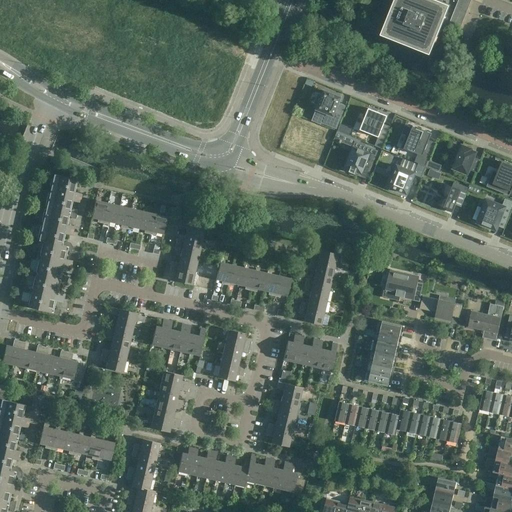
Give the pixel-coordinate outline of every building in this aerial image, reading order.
[(395,0),(382,35),(432,54),(451,5),(439,0),(395,0)] [(469,7),(458,2),(455,8),(467,12),(467,11),(466,11),(468,7),(469,7)] [(466,12),(467,12),(455,8),(453,13),(464,17),(465,17),(464,17),(466,12)] [(464,17),(453,13),(451,19),(462,23),(462,22),(464,18),(464,17)] [(462,23),(451,19),(449,24),(460,28),(462,23)] [(460,28),(449,24),(447,30),(458,34),(458,33),(460,29),(460,28)] [(318,94),(315,103),(319,105),(317,109),(316,110),(317,110),(315,113),(323,116),(321,122),(336,128),(342,114),(335,112),(341,98),(341,97),(340,97),(325,91),(324,90),(324,92),(322,96),(318,94)] [(390,127),(384,124),(387,116),(369,108),(360,130),(378,137),(375,146),(382,149),(390,127)] [(405,125),(402,132),(408,135),(402,148),(422,155),(419,163),(415,161),(415,162),(418,163),(419,163),(426,166),(435,142),(434,144),(428,142),(432,133),(422,129),(421,129),(417,128),(418,127),(417,127),(417,128),(413,126),(413,128),(405,125)] [(337,131),(334,139),(340,141),(339,142),(341,143),(341,142),(342,140),(340,140),(343,133),(337,131)] [(355,142),(345,167),(351,169),(350,171),(356,173),(357,172),(359,172),(358,174),(361,176),(363,171),(369,173),(378,151),(355,142)] [(458,157),(453,168),(467,173),(469,169),(475,171),(480,160),(474,157),(476,152),(471,150),(471,149),(462,146),(460,151),(458,150),(456,156),(458,157)] [(511,165),(502,161),(497,173),(493,171),(487,186),(510,195),(511,190),(511,165)] [(389,187),(407,194),(414,175),(422,178),(426,166),(419,163),(418,163),(415,172),(397,166),(389,187)] [(77,180),(53,174),(49,191),(80,198),(82,194),(75,192),(77,180)] [(438,199),(436,203),(442,206),(442,208),(452,212),(455,204),(455,203),(456,201),(457,200),(460,191),(466,193),(469,188),(454,182),(452,187),(444,184),(441,191),(439,191),(437,198),(438,199)] [(79,203),(80,198),(49,191),(46,207),(67,212),(70,213),(70,211),(73,201),(79,203)] [(487,200),(478,222),(496,229),(499,224),(505,226),(511,209),(511,206),(506,204),(504,207),(487,200)] [(103,224),(108,203),(95,201),(91,217),(99,219),(98,222),(97,222),(103,224)] [(115,223),(119,206),(108,203),(103,224),(109,225),(109,224),(108,224),(108,222),(115,223)] [(126,229),(131,209),(119,206),(115,223),(122,225),(122,227),(121,227),(120,228),(126,229)] [(70,213),(67,212),(46,207),(42,224),(73,231),(74,226),(67,225),(69,215),(70,213)] [(139,229),(143,212),(131,209),(126,229),(132,230),(131,230),(132,227),(139,229)] [(150,234),(154,214),(143,212),(139,229),(146,230),(145,233),(144,233),(150,234)] [(167,217),(154,214),(150,234),(156,236),(156,235),(155,235),(155,232),(163,234),(167,217)] [(208,226),(181,220),(180,227),(184,228),(184,226),(187,227),(185,234),(202,238),(205,227),(208,228),(208,226)] [(72,235),(73,231),(42,224),(38,240),(44,242),(65,247),(68,248),(74,249),(70,242),(66,242),(63,243),(65,234),(72,235)] [(200,248),(202,238),(185,234),(184,241),(181,240),(181,239),(177,238),(176,244),(203,250),(203,249),(200,248)] [(68,248),(65,247),(44,242),(40,258),(71,265),(72,261),(65,259),(67,249),(68,248)] [(202,251),(203,250),(176,244),(174,250),(179,251),(179,250),(182,250),(180,257),(197,261),(199,251),(202,251)] [(311,255),(310,260),(337,267),(337,266),(334,265),(337,254),(320,250),(318,258),(316,257),(316,256),(311,255)] [(195,272),(197,261),(180,257),(178,264),(176,264),(176,263),(172,261),(170,267),(197,273),(197,272),(195,272)] [(70,270),(71,265),(40,258),(36,274),(58,279),(60,280),(61,278),(63,268),(70,270)] [(337,268),(337,267),(310,260),(309,267),(313,268),(313,266),(316,267),(314,274),(331,278),(334,267),(337,268)] [(227,285),(232,265),(219,262),(216,279),(223,281),(222,284),(221,283),(221,284),(227,285)] [(239,285),(243,268),(232,265),(227,285),(233,287),(233,286),(232,286),(233,283),(239,285)] [(197,275),(197,273),(170,267),(169,273),(173,274),(174,273),(176,274),(174,281),(192,285),(194,274),(197,275)] [(250,291),(255,271),(243,268),(239,285),(247,286),(246,289),(245,289),(250,291)] [(418,308),(424,283),(417,282),(418,277),(418,276),(418,277),(411,275),(404,273),(403,274),(394,271),(391,270),(391,271),(392,271),(390,282),(389,282),(387,289),(385,289),(385,287),(382,297),(399,301),(401,295),(405,296),(405,297),(413,299),(414,296),(420,298),(418,308)] [(263,290),(267,273),(255,271),(250,291),(256,292),(257,292),(255,291),(256,289),(263,290)] [(274,296),(278,276),(267,273),(263,290),(270,292),(269,294),(268,294),(268,295),(274,296)] [(60,280),(58,279),(36,274),(32,291),(64,298),(65,293),(58,292),(60,282),(60,280)] [(329,289),(331,278),(314,274),(313,281),(310,280),(310,279),(306,278),(305,284),(332,290),(332,289),(329,289)] [(291,279),(278,276),(274,296),(280,297),(279,297),(279,294),(287,296),(291,279)] [(331,291),(332,290),(305,284),(303,290),(308,291),(308,290),(311,290),(309,297),(326,301),(328,291),(331,291)] [(63,302),(64,298),(32,291),(28,307),(53,313),(53,311),(56,301),(63,302)] [(423,296),(420,309),(436,312),(435,318),(451,322),(453,316),(459,318),(462,305),(456,303),(457,299),(440,295),(439,300),(423,296)] [(324,312),(326,301),(309,297),(307,304),(305,304),(305,303),(301,301),(299,307),(326,314),(327,313),(324,312)] [(469,327),(484,330),(483,337),(488,338),(496,340),(504,306),(491,303),(488,314),(472,311),(469,327)] [(118,314),(116,321),(133,325),(136,315),(139,315),(139,314),(112,307),(111,314),(115,315),(116,314),(118,314)] [(326,315),(326,314),(299,307),(298,313),(302,314),(303,313),(305,314),(303,321),(320,325),(323,314),(326,315)] [(161,347),(167,320),(163,319),(161,328),(156,326),(151,345),(161,347)] [(171,349),(175,331),(170,330),(172,321),(167,320),(161,347),(171,349)] [(383,322),(381,331),(400,335),(402,326),(405,327),(405,326),(379,320),(379,321),(383,322)] [(131,336),(133,325),(116,321),(115,328),(112,328),(112,327),(108,326),(107,332),(134,338),(134,337),(131,336)] [(180,351),(186,325),(182,324),(180,332),(175,331),(171,349),(180,351)] [(189,354),(194,335),(189,334),(191,326),(186,325),(180,351),(189,354)] [(199,336),(194,335),(189,354),(199,356),(206,329),(201,328),(199,336)] [(223,340),(223,341),(249,347),(251,342),(246,340),(246,342),(244,341),(245,334),(228,330),(226,341),(223,340)] [(398,345),(400,335),(381,331),(378,341),(398,345)] [(133,339),(134,338),(107,332),(105,337),(110,338),(110,337),(113,338),(111,345),(128,349),(130,338),(133,339)] [(293,362),(299,335),(294,334),(293,343),(287,341),(283,360),(293,362)] [(302,364),(307,346),(302,345),(304,336),(299,335),(293,362),(302,364)] [(312,366),(318,339),(313,338),(311,347),(307,346),(302,364),(312,366)] [(321,368),(325,350),(321,349),(323,341),(318,339),(312,366),(321,368)] [(13,368),(19,341),(13,340),(13,344),(14,345),(13,347),(6,345),(2,363),(13,365),(12,368),(13,368)] [(398,345),(378,341),(373,340),(371,350),(376,351),(395,355),(398,345)] [(26,368),(30,351),(23,349),(23,347),(25,347),(26,343),(19,341),(13,368),(14,368),(15,366),(26,368)] [(248,353),(249,347),(223,341),(222,342),(225,343),(223,354),(240,358),(241,350),(244,351),(244,352),(248,353)] [(330,351),(325,350),(321,368),(331,371),(337,344),(332,343),(330,351)] [(126,359),(128,349),(111,345),(109,352),(107,351),(107,350),(103,349),(101,355),(128,361),(129,360),(126,359)] [(37,374),(43,347),(37,346),(36,350),(37,350),(37,353),(30,351),(26,368),(36,371),(35,373),(37,374)] [(49,374),(53,357),(46,355),(47,352),(48,352),(49,348),(43,347),(37,374),(38,374),(38,371),(49,374)] [(60,379),(66,352),(60,351),(59,355),(61,356),(60,358),(53,357),(49,374),(59,376),(59,379),(60,379)] [(393,366),(395,355),(376,351),(374,361),(393,366)] [(72,354),(66,352),(60,379),(61,379),(62,377),(72,379),(72,382),(81,384),(84,368),(76,366),(77,362),(69,360),(70,358),(71,358),(72,354)] [(238,365),(240,358),(223,354),(220,364),(217,363),(217,365),(244,371),(245,365),(241,364),(241,365),(238,365)] [(128,362),(128,361),(101,355),(100,361),(104,362),(105,361),(107,361),(105,369),(122,373),(125,362),(128,362)] [(393,366),(374,361),(370,360),(368,370),(371,371),(391,376),(393,366)] [(243,377),(244,371),(217,365),(217,366),(220,367),(217,377),(234,381),(236,374),(238,375),(238,376),(242,377),(243,377)] [(164,371),(162,381),(188,387),(189,383),(181,381),(182,375),(164,371)] [(389,385),(391,376),(371,371),(369,381),(365,380),(365,381),(391,386),(389,385)] [(187,392),(188,387),(162,381),(159,390),(178,394),(179,390),(187,392)] [(305,388),(278,382),(276,388),(281,389),(281,388),(284,389),(282,396),(299,400),(302,389),(305,390),(305,388)] [(177,399),(178,394),(159,390),(157,399),(184,406),(185,401),(177,399)] [(490,411),(494,392),(484,390),(479,409),(490,411)] [(500,414),(504,394),(494,392),(490,411),(500,414)] [(510,416),(511,407),(511,396),(504,394),(500,414),(510,416)] [(297,410),(299,400),(282,396),(280,403),(278,402),(278,401),(274,400),(272,406),(299,412),(300,411),(297,410)] [(1,399),(0,404),(0,434),(24,440),(25,435),(21,434),(18,436),(20,426),(27,428),(30,419),(22,417),(25,407),(27,410),(31,411),(32,406),(1,399)] [(183,410),(184,406),(157,399),(155,409),(173,413),(174,409),(183,410)] [(310,401),(308,412),(315,414),(318,402),(310,401)] [(345,423),(350,404),(340,401),(335,421),(345,423)] [(355,425),(360,406),(350,404),(345,423),(355,425)] [(299,413),(299,412),(272,406),(271,412),(275,413),(276,411),(278,412),(277,419),(294,423),(296,413),(299,413)] [(365,428),(370,408),(360,406),(355,425),(365,428)] [(375,430),(380,410),(370,408),(365,428),(375,430)] [(172,418),(173,413),(155,409),(153,418),(180,424),(181,420),(172,418)] [(407,431),(411,411),(401,409),(400,415),(395,434),(396,435),(397,429),(407,431)] [(385,432),(390,413),(380,410),(375,430),(385,432)] [(417,433),(421,414),(411,411),(407,431),(406,435),(416,437),(417,433)] [(395,434),(400,415),(390,413),(385,432),(395,434)] [(427,436),(432,416),(421,414),(417,433),(427,436)] [(437,438),(442,418),(432,416),(427,436),(437,438)] [(178,429),(180,424),(153,418),(151,428),(169,432),(170,427),(178,429)] [(447,440),(452,421),(442,418),(437,438),(447,440)] [(291,434),(294,423),(277,419),(275,426),(272,426),(273,424),(268,423),(267,429),(294,435),(294,434),(291,434)] [(462,423),(452,421),(447,440),(457,443),(456,446),(458,447),(459,443),(457,443),(462,423)] [(51,449),(55,429),(43,426),(39,443),(47,445),(46,448),(45,448),(51,449)] [(63,449),(67,432),(55,429),(51,449),(57,451),(57,450),(55,450),(56,447),(63,449)] [(294,437),(294,435),(267,429),(266,435),(270,436),(270,435),(273,435),(271,443),(288,447),(291,436),(294,437)] [(74,455),(79,435),(67,432),(63,449),(70,451),(70,453),(68,453),(74,455)] [(20,461),(21,456),(22,452),(15,450),(17,440),(19,443),(23,444),(24,440),(0,434),(0,469),(13,472),(16,472),(16,473),(22,475),(18,468),(14,467),(11,469),(13,459),(20,461)] [(500,441),(499,448),(511,451),(511,438),(502,436),(501,436),(493,434),(491,440),(497,441),(500,441)] [(86,454),(90,437),(79,435),(74,455),(80,456),(79,455),(79,453),(86,454)] [(97,460),(102,440),(90,437),(86,454),(94,456),(93,459),(92,458),(92,459),(97,460)] [(134,444),(133,450),(160,456),(160,455),(157,454),(160,443),(142,439),(141,447),(138,446),(138,445),(134,444)] [(114,443),(102,440),(97,460),(103,462),(103,461),(102,461),(103,458),(110,460),(114,443)] [(187,473),(193,447),(189,446),(187,454),(182,453),(177,471),(187,473)] [(511,451),(499,448),(490,446),(489,452),(495,453),(495,452),(498,453),(496,460),(511,463),(511,451)] [(196,475),(201,457),(196,456),(198,448),(193,447),(187,473),(196,475)] [(159,457),(160,456),(133,450),(131,456),(136,456),(136,455),(139,456),(137,463),(154,467),(156,456),(159,457)] [(206,478),(212,451),(208,450),(206,458),(201,457),(196,475),(206,478)] [(215,480),(220,462),(215,461),(217,452),(212,451),(206,478),(215,480)] [(433,452),(431,459),(441,462),(443,455),(433,452)] [(225,482),(231,455),(226,454),(224,463),(220,462),(215,480),(225,482)] [(255,483),(259,464),(254,463),(256,455),(251,454),(250,460),(245,481),(246,481),(255,483)] [(234,484),(238,466),(234,465),(236,457),(231,455),(225,482),(234,484)] [(264,485),(270,458),(265,457),(263,466),(259,464),(255,483),(264,485)] [(274,487),(278,469),(273,468),(275,459),(270,458),(264,485),(274,487)] [(511,463),(496,460),(487,458),(486,463),(492,465),(492,464),(495,465),(493,471),(511,475),(511,463)] [(250,460),(245,459),(243,467),(238,466),(234,484),(245,487),(246,481),(245,481),(250,460)] [(283,489),(289,463),(284,462),(282,470),(278,469),(274,487),(283,489)] [(152,477),(154,467),(137,463),(135,470),(133,469),(133,468),(129,467),(127,473),(154,479),(154,478),(152,477)] [(294,464),(289,463),(283,489),(292,491),(292,494),(300,496),(304,481),(296,479),(297,473),(292,472),(294,464)] [(13,472),(0,469),(0,503),(6,505),(8,505),(15,506),(16,502),(12,501),(9,503),(11,493),(18,495),(20,486),(13,484),(16,474),(17,477),(21,478),(22,475),(16,473),(16,472),(13,472)] [(511,487),(511,475),(493,471),(490,471),(489,476),(495,478),(495,477),(498,478),(496,484),(511,487)] [(154,480),(154,479),(127,473),(126,479),(130,480),(130,479),(133,479),(131,487),(137,488),(148,490),(149,490),(151,480),(154,480)] [(439,478),(436,490),(454,494),(457,482),(439,478)] [(511,500),(511,487),(496,484),(485,482),(483,487),(492,489),(495,489),(494,496),(511,500)] [(155,491),(149,490),(148,490),(137,488),(135,495),(133,494),(133,493),(129,492),(127,498),(155,504),(155,503),(152,502),(155,491)] [(451,506),(454,494),(436,490),(433,502),(451,506)] [(510,511),(511,505),(511,500),(494,496),(485,494),(484,500),(489,501),(490,500),(492,501),(491,508),(509,511),(510,511)] [(370,511),(373,501),(350,496),(349,503),(347,511),(370,511)] [(154,505),(155,504),(127,498),(126,504),(130,505),(131,504),(133,504),(132,511),(134,511),(149,511),(151,505),(154,505)] [(347,511),(349,503),(327,498),(323,511),(347,511)] [(393,511),(395,507),(373,501),(370,511),(393,511)] [(449,511),(451,506),(433,502),(430,511),(427,511),(425,511),(424,511),(449,511)] [(8,505),(6,505),(0,503),(0,511),(6,511),(8,507),(10,510),(14,511),(15,506),(8,505)]
